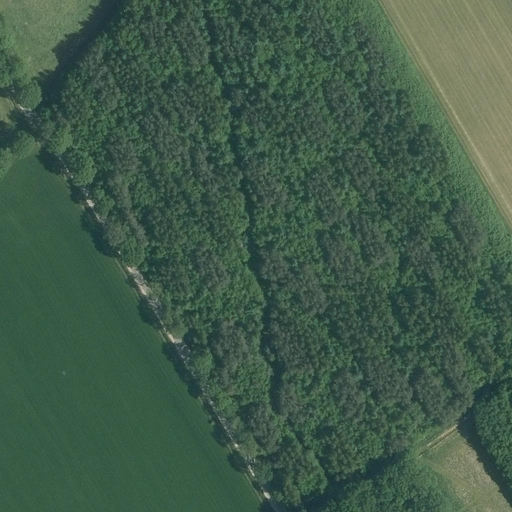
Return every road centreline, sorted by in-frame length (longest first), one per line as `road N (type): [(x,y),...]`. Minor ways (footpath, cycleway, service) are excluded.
road 1 (unclassified): [(281,511),(86,189),(30,116),(0,52)]
road 2 (track): [(306,511),(511,377)]
road 3 (track): [(26,108),(122,0)]
